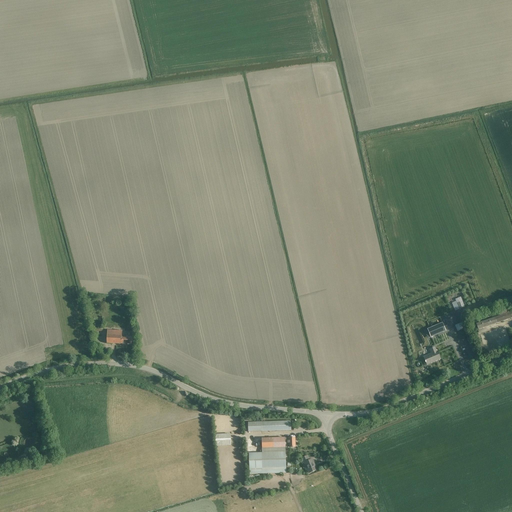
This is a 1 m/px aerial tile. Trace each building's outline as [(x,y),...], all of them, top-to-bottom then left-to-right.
[(498,311),(500,315),(476,323),(478,329),(511,317),(511,311),(510,312),(508,307),(498,311)] [(442,323),(427,329),(431,337),(445,331),(442,323)] [(132,345),(132,339),(122,338),(122,331),(108,330),(107,344),(122,345),(122,344),(132,345)] [(427,365),(440,359),(437,351),(436,351),(435,347),(429,349),(431,354),(423,357),(425,361),(425,362),(425,363),(426,363),(427,365)] [(248,432),(261,431),(291,430),(290,421),(248,422),(248,432)] [(249,453),(249,466),(249,474),(286,473),(285,447),(295,447),(295,437),(262,438),(262,452),(249,453)] [(309,473),(316,470),(313,464),(314,464),(312,459),(309,460),(308,457),(302,460),(303,463),(304,462),(309,473)]
